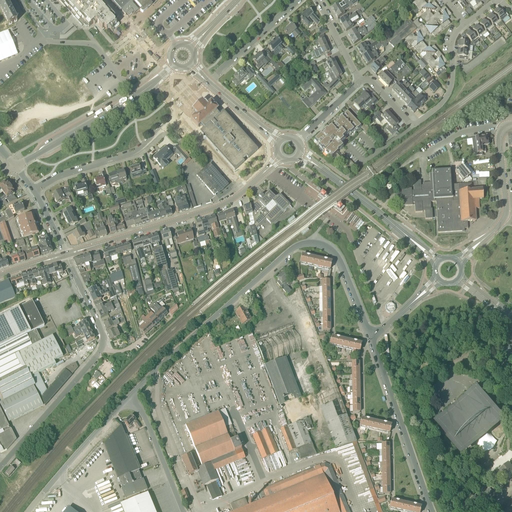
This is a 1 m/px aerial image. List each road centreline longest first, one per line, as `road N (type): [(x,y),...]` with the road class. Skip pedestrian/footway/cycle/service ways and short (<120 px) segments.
road 1 (unknown): [(148,379),(199,506),(326,457),(346,476),(359,511)]
road 2 (unclassified): [(133,393),(290,250),(320,244)]
road 3 (tertiary): [(65,254),(213,208),(245,190)]
road 4 (residential): [(431,511),(369,335)]
road 5 (tertiary): [(438,262),(299,154)]
road 6 (residential): [(451,42),(449,92),(413,126),(371,84),(358,84)]
road 7 (residential): [(33,190),(136,151),(178,114)]
road 8 (unclassified): [(15,167),(152,84)]
road 9 (unclassified): [(27,511),(133,393)]
road 10 (unclassified): [(0,467),(101,349)]
road 11 (unclassified): [(182,511),(133,393)]
road 12 (residential): [(207,82),(298,0)]
